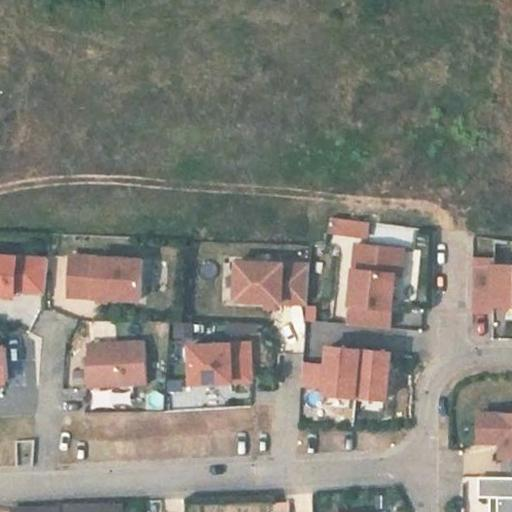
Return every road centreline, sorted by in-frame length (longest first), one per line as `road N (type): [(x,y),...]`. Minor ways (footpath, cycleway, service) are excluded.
road 1 (residential): [(428,471),(0,488)]
road 2 (residential): [(511,358),(446,358),(433,374),(428,471)]
